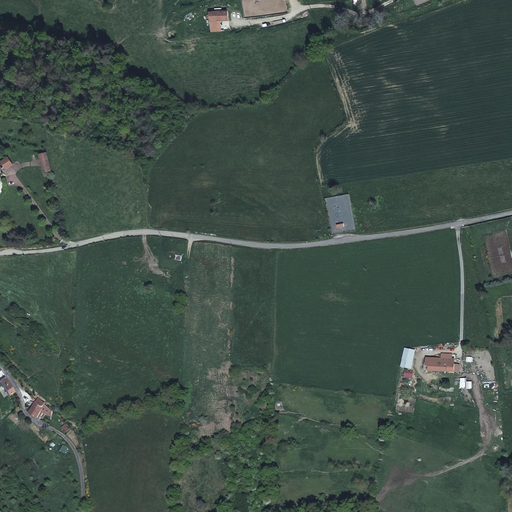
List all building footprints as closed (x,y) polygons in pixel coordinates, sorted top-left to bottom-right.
[(221,30),(221,33),(235,31),(235,28),(238,28),(237,25),(223,26),(222,20),(238,18),(238,12),(231,13),(231,8),(213,9),(214,30),(221,30)] [(45,171),(52,169),(49,158),(47,151),(47,150),(40,152),(45,171)] [(1,160),(5,167),(11,162),(7,156),(1,160)] [(439,364),(439,371),(455,373),(459,373),(459,368),(455,367),(455,365),(452,365),(453,360),(441,359),(441,364),(439,364)] [(13,385),(10,380),(8,382),(5,377),(1,380),(10,397),(15,395),(10,386),(13,385)] [(40,396),(30,413),(37,418),(46,402),(40,396)]
